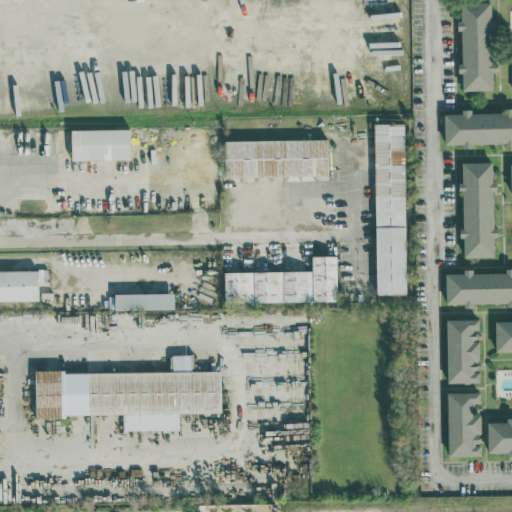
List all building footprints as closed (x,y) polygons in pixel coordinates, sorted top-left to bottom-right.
[(462,90),(494,90),(493,19),(491,19),(490,2),(460,3),(460,20),(456,20),(457,30),(460,30),(461,64),(457,64),(457,74),(461,74),(462,90)] [(444,145),(472,145),(472,144),(511,143),(511,111),(503,111),(503,113),(471,113),(471,110),(460,110),(460,113),(444,113),(444,145)] [(406,294),(404,123),(373,123),(375,295),(406,294)] [(129,129),(70,130),(71,160),(129,159),(129,129)] [(327,139),(224,141),(224,177),(327,175),(327,139)] [(463,258),(494,257),(493,237),(497,236),(497,227),(494,228),(493,181),(492,181),(492,162),(461,162),(462,182),(461,182),(462,239),(463,239),(463,258)] [(312,271),(224,272),(224,302),(337,301),(336,255),(311,255),(312,271)] [(445,274),(446,305),(507,304),(507,307),(511,307),(511,268),(506,269),(506,273),(472,273),(472,270),(463,270),(463,274),(445,274)] [(173,293),(114,293),(114,309),(173,309),(173,293)] [(446,320),(447,381),(478,381),(477,360),(479,360),(479,342),(477,342),(477,319),(446,320)] [(495,352),(511,351),(511,319),(495,320),(495,352)] [(172,370),(64,371),(64,368),(34,369),(35,415),(124,414),(124,429),(179,429),(179,411),(221,411),(220,369),(191,369),(191,353),(172,354),(172,370)] [(480,390),(447,391),(448,455),(481,454),(480,411),(480,410),(480,390)] [(487,420),(487,452),(511,451),(511,415),(506,416),(506,420),(487,420)]
